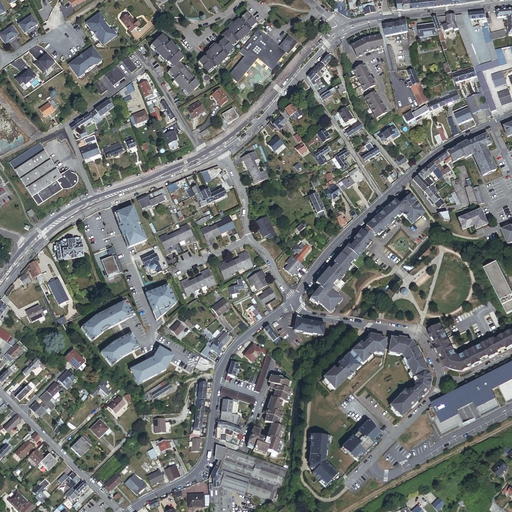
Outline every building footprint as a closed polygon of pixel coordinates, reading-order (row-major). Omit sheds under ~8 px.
[(396,6),(390,7),(392,10),(402,10),(402,11),(410,10),(409,1),(405,2),(405,0),(396,0),(396,1),(395,1),(396,6)] [(428,8),(427,0),(419,0),(418,0),(419,9),(428,8)] [(338,8),(338,3),(334,3),(334,9),(337,9),(337,11),(348,18),(350,18),(349,10),(345,11),(344,6),(338,8)] [(364,15),(375,13),(372,3),(358,6),(359,11),(363,11),(364,15)] [(511,10),(497,12),(498,19),(505,18),(505,20),(507,20),(509,36),(511,36),(511,10)] [(110,31),(102,20),(105,18),(100,12),(87,22),(90,26),(89,27),(99,41),(101,40),(103,44),(104,45),(117,35),(112,29),(110,31)] [(256,23),(257,22),(248,13),(242,18),(243,19),(241,21),(239,20),(235,24),(230,29),(229,29),(230,30),(228,33),(227,32),(221,37),(224,40),(219,45),(219,46),(217,48),(216,46),(215,47),(210,52),(206,56),(207,57),(205,59),(204,59),(199,63),(208,73),(209,73),(213,69),(215,71),(216,70),(215,69),(217,67),(218,68),(223,64),(227,59),(228,59),(227,58),(230,56),(229,54),(234,50),(231,47),(232,46),(236,42),(237,43),(240,40),(241,41),(246,36),(251,32),(250,30),(252,28),(251,27),(256,23)] [(470,21),(487,19),(485,15),(485,13),(470,14),(470,21)] [(129,14),(121,20),(131,33),(140,26),(136,21),(134,22),(129,14)] [(461,15),(456,16),(456,24),(459,30),(469,55),(474,68),(480,66),(475,52),(475,53),(463,23),(461,15)] [(459,30),(456,24),(456,16),(447,17),(448,24),(443,26),(445,32),(454,29),(455,31),(459,30)] [(33,17),(26,22),(33,32),(37,29),(36,28),(39,26),(33,17)] [(440,24),(438,18),(432,18),(434,23),(438,35),(443,33),(440,24)] [(407,21),(384,25),(386,37),(409,33),(408,32),(407,21)] [(26,22),(20,26),(26,35),(29,33),(30,34),(33,32),(26,22)] [(438,35),(434,23),(419,25),(420,38),(435,36),(438,36),(438,35)] [(13,27),(6,32),(13,42),(16,40),(16,39),(19,36),(13,27)] [(244,55),(228,74),(238,82),(258,58),(272,69),(287,52),(289,54),(298,43),(289,35),(280,46),(259,28),(240,51),(244,55)] [(491,35),(494,41),(507,37),(505,30),(491,35)] [(409,33),(409,38),(411,46),(417,45),(414,31),(408,32),(409,33)] [(6,32),(0,35),(0,36),(6,45),(9,43),(10,44),(13,42),(6,32)] [(438,36),(440,39),(442,45),(444,51),(448,49),(445,41),(446,41),(443,33),(438,35),(438,36)] [(364,39),(350,46),(356,58),(368,52),(384,49),(381,35),(364,39)] [(414,65),(411,46),(409,38),(403,39),(407,66),(414,65)] [(162,39),(151,49),(152,49),(156,54),(155,55),(160,60),(164,64),(165,65),(166,64),(168,66),(169,65),(174,70),(170,75),(174,79),(173,80),(176,83),(174,84),(175,85),(179,89),(184,94),(184,93),(185,93),(189,98),(200,88),(195,83),(194,84),(192,81),(193,80),(189,75),(184,70),(183,71),(178,66),(183,62),(178,57),(179,56),(178,56),(174,51),(169,46),(167,47),(165,45),(167,44),(162,39)] [(486,43),(492,62),(499,59),(496,51),(496,48),(494,41),(486,43)] [(391,45),(388,46),(393,71),(397,71),(391,45)] [(96,65),(100,62),(91,49),(87,52),(86,50),(72,61),(73,62),(69,65),(68,65),(78,78),(84,74),(84,73),(96,64),(96,65)] [(499,59),(501,67),(506,65),(501,49),(496,51),(499,59)] [(128,56),(122,60),(131,72),(137,68),(128,56)] [(325,66),(331,59),(328,56),(320,62),(325,66)] [(497,112),(482,73),(500,67),(501,67),(499,59),(492,62),(480,66),(474,68),(477,77),(480,83),(483,92),(483,93),(492,115),(497,112)] [(452,73),(448,61),(443,63),(447,75),(452,73)] [(325,72),(322,69),(325,66),(320,62),(312,71),(317,75),(320,78),(320,79),(323,76),(323,75),(325,72)] [(116,65),(104,73),(113,85),(125,77),(116,65)] [(364,65),(352,71),(363,93),(365,92),(367,96),(363,98),(374,120),(385,115),(375,93),(373,94),(370,89),(375,87),(364,65)] [(452,73),(456,84),(477,77),(474,68),(452,73)] [(429,102),(421,85),(415,69),(407,72),(411,82),(413,86),(411,86),(418,101),(419,105),(420,106),(427,103),(429,102)] [(315,77),(317,75),(312,71),(307,77),(313,87),(316,85),(321,81),(319,79),(320,79),(320,78),(317,80),(315,77)] [(507,85),(503,72),(492,76),(496,88),(507,85)] [(98,78),(92,82),(101,94),(107,90),(98,78)] [(147,81),(138,84),(143,98),(152,95),(147,81)] [(304,81),(301,85),(305,91),(309,89),(304,81)] [(128,93),(134,91),(131,83),(119,92),(121,98),(129,95),(128,93)] [(319,93),(317,93),(323,102),(331,96),(331,95),(335,91),(333,88),(328,91),(326,88),(322,91),(322,92),(319,93)] [(210,96),(217,104),(216,105),(218,107),(226,102),(223,99),(225,97),(219,89),(210,96)] [(511,103),(511,99),(509,90),(498,94),(502,106),(511,103)] [(452,102),(460,99),(457,91),(440,98),(441,99),(444,106),(448,104),(452,102)] [(121,98),(119,92),(113,96),(114,101),(121,98)] [(483,93),(467,98),(472,114),(485,110),(488,117),(492,116),(492,115),(483,93)] [(116,106),(110,98),(103,103),(108,111),(110,115),(112,114),(110,110),(116,106)] [(444,106),(441,99),(436,101),(436,99),(429,102),(427,103),(430,112),(444,106)] [(199,101),(190,107),(191,109),(188,111),(192,118),(196,116),(195,114),(204,109),(199,101)] [(53,102),(40,109),(44,117),(54,113),(53,111),(57,109),(53,102)] [(108,111),(103,103),(95,109),(100,117),(108,111)] [(175,118),(168,106),(164,109),(167,115),(164,116),(167,121),(170,120),(171,120),(175,118)] [(285,111),(283,112),(287,119),(289,118),(291,120),(294,119),(294,120),(303,114),(300,110),(296,112),(294,108),(293,108),(291,106),(284,110),(285,111)] [(457,122),(463,133),(467,131),(475,126),(470,115),(471,114),(467,106),(461,109),(464,117),(457,122)] [(152,107),(147,108),(153,122),(161,119),(156,107),(153,108),(152,107)] [(353,119),(345,107),(337,112),(340,117),(341,117),(345,123),(353,119)] [(421,116),(429,111),(427,107),(426,107),(422,109),(416,113),(413,115),(417,122),(418,123),(423,120),(421,116)] [(100,117),(95,109),(91,112),(93,119),(95,124),(96,124),(98,122),(102,119),(100,117)] [(232,109),(221,115),(227,124),(237,118),(232,109)] [(3,110),(0,111),(7,121),(8,120),(9,119),(3,110)] [(145,110),(129,117),(131,122),(132,126),(136,124),(141,122),(148,119),(145,110)] [(0,133),(1,133),(4,137),(8,142),(18,135),(8,120),(7,121),(0,111),(0,133)] [(85,124),(93,119),(91,112),(81,119),(84,123),(85,124)] [(411,112),(403,116),(409,126),(417,122),(413,115),(411,112)] [(273,125),(276,128),(278,132),(282,128),(281,127),(286,122),(282,117),(281,118),(279,116),(275,119),(277,121),(273,125)] [(448,119),(454,137),(459,135),(456,127),(455,128),(452,118),(448,119)] [(84,123),(81,119),(73,125),(72,124),(70,126),(72,131),(73,130),(76,128),(84,123)] [(511,121),(504,125),(503,128),(507,137),(511,134),(511,121)] [(131,122),(117,127),(119,131),(132,126),(131,122)] [(276,128),(273,125),(270,123),(267,125),(273,131),(276,128)] [(360,124),(344,134),(346,138),(363,128),(360,124)] [(391,127),(378,136),(382,142),(390,136),(392,139),(393,139),(399,135),(398,131),(394,126),(393,126),(392,125),(391,126),(391,127)] [(440,135),(443,142),(443,143),(446,142),(440,128),(439,129),(438,127),(437,128),(440,135)] [(178,139),(176,135),(177,134),(175,129),(163,134),(167,144),(177,141),(178,139)] [(324,130),(317,135),(322,144),(330,139),(324,130)] [(495,170),(485,146),(491,144),(487,135),(485,134),(470,141),(466,142),(465,141),(445,152),(446,153),(450,159),(452,164),(463,158),(464,159),(472,154),(482,176),(495,170)] [(94,135),(84,139),(86,145),(96,141),(94,135)] [(133,138),(126,140),(129,149),(136,146),(133,138)] [(283,144),(277,138),(270,145),(275,151),(283,144)] [(370,147),(374,144),(373,141),(369,143),(364,146),(366,149),(372,159),(380,154),(377,150),(375,151),(374,149),(372,150),(370,147)] [(38,142),(9,162),(39,204),(62,188),(64,188),(66,188),(68,188),(70,187),(72,186),(73,185),(76,183),(77,182),(77,181),(78,180),(78,178),(78,177),(77,175),(77,174),(76,173),(74,172),(73,172),(71,171),(70,171),(69,172),(67,168),(59,173),(38,142)] [(106,146),(103,148),(106,157),(122,152),(119,142),(110,145),(106,146)] [(95,144),(81,150),(84,159),(99,153),(95,144)] [(302,144),(294,149),(299,155),(306,150),(302,144)] [(327,148),(313,157),(319,167),(323,166),(325,164),(321,158),(329,152),(327,148)] [(365,164),(372,159),(366,149),(362,152),(363,154),(360,156),(365,164)] [(257,167),(254,161),(259,159),(255,151),(242,157),(244,161),(245,161),(249,170),(257,167)] [(347,151),(335,158),(341,168),(343,171),(348,167),(343,159),(350,155),(347,151)] [(448,177),(452,174),(451,172),(452,171),(450,167),(444,171),(439,164),(444,161),(446,164),(449,163),(452,168),(454,167),(452,164),(450,159),(446,153),(442,156),(439,158),(432,163),(443,176),(445,179),(453,187),(454,186),(449,181),(450,180),(448,177)] [(341,168),(335,158),(332,160),(337,169),(339,169),(341,168)] [(443,176),(432,163),(425,169),(430,174),(432,172),(439,179),(440,178),(443,176)] [(454,169),(457,175),(466,171),(464,165),(454,169)] [(260,172),(257,167),(249,170),(254,180),(253,181),(255,185),(268,179),(264,171),(260,172)] [(208,171),(210,178),(218,176),(216,169),(208,171)] [(434,183),(428,176),(430,174),(425,169),(418,175),(429,187),(432,185),(434,183)] [(211,180),(207,170),(200,173),(204,182),(211,180)] [(355,184),(363,179),(357,170),(349,175),(351,178),(355,184)] [(423,192),(429,187),(418,175),(413,180),(423,192)] [(196,186),(191,176),(186,178),(191,189),(196,186)] [(319,180),(318,178),(311,182),(313,187),(320,184),(319,181),(319,180)] [(355,184),(351,178),(347,180),(346,179),(342,182),(347,189),(355,184)] [(183,179),(167,186),(169,192),(185,185),(183,179)] [(335,182),(334,179),(327,183),(331,201),(337,198),(337,197),(340,194),(336,187),(334,189),(333,187),(332,188),(330,185),(335,182)] [(463,190),(459,183),(457,184),(455,186),(454,186),(458,193),(463,190)] [(436,195),(439,193),(432,185),(429,187),(423,192),(431,200),(436,195)] [(194,196),(199,193),(196,186),(191,189),(186,191),(190,198),(194,196)] [(471,186),(465,187),(471,206),(476,205),(471,186)] [(473,188),(478,206),(485,203),(479,186),(473,188)] [(225,196),(222,188),(212,189),(208,191),(214,201),(225,196)] [(214,201),(208,191),(208,189),(201,192),(207,205),(214,201)] [(207,205),(201,192),(199,193),(194,196),(200,208),(207,205)] [(146,195),(142,197),(147,207),(148,206),(149,208),(151,207),(164,201),(164,200),(162,195),(149,201),(146,195)] [(316,195),(310,198),(320,220),(326,217),(316,195)] [(395,201),(365,226),(366,227),(374,236),(375,237),(377,235),(378,236),(394,222),(393,221),(398,217),(399,218),(402,215),(411,226),(415,222),(416,223),(421,218),(420,218),(424,214),(415,204),(417,203),(410,195),(399,205),(395,201)] [(444,204),(436,195),(431,200),(434,204),(439,209),(444,204)] [(452,197),(456,206),(460,205),(455,195),(452,197)] [(142,197),(137,200),(141,209),(147,207),(142,197)] [(146,241),(131,207),(119,212),(115,214),(114,214),(123,236),(122,237),(127,249),(146,241)] [(480,210),(458,220),(463,231),(474,226),(476,230),(487,225),(480,210)] [(449,222),(448,213),(438,214),(443,222),(449,222)] [(123,236),(114,214),(113,215),(122,237),(123,236)] [(340,214),(336,216),(340,226),(347,222),(345,219),(343,220),(342,216),(341,217),(340,214)] [(237,233),(229,216),(215,222),(220,234),(230,229),(233,235),(237,233)] [(267,216),(255,222),(263,238),(267,237),(269,241),(277,236),(275,231),(273,227),(267,216)] [(196,223),(198,227),(206,223),(204,218),(196,223)] [(215,222),(200,228),(208,246),(212,244),(210,238),(220,234),(215,222)] [(146,236),(154,232),(153,229),(151,230),(149,225),(148,223),(143,225),(145,229),(143,229),(146,236)] [(188,224),(174,231),(179,242),(189,237),(192,243),(196,241),(188,224)] [(511,226),(503,231),(509,246),(511,244),(511,226)] [(318,304),(329,312),(332,308),(333,309),(337,303),(340,299),(330,291),(333,287),(332,286),(336,281),(337,283),(351,266),(349,265),(353,261),(355,262),(371,243),(370,242),(372,239),(371,239),(362,231),(361,230),(353,240),(355,241),(351,247),(348,245),(333,263),(335,264),(331,270),(329,268),(316,284),(320,287),(310,299),(314,302),(314,303),(317,305),(318,304)] [(174,231),(159,237),(167,254),(171,252),(168,246),(179,242),(174,231)] [(156,241),(154,236),(147,238),(150,244),(156,241)] [(80,239),(79,239),(74,240),(72,240),(69,241),(67,241),(62,241),(61,242),(61,243),(55,244),(56,246),(53,246),(54,251),(56,250),(58,260),(63,259),(64,260),(83,258),(80,239)] [(302,259),(310,249),(306,246),(304,248),(301,245),(299,247),(297,246),(291,253),(294,255),(296,253),(298,255),(302,259)] [(115,254),(113,248),(108,250),(109,252),(107,253),(108,257),(115,254)] [(142,261),(144,267),(143,267),(146,272),(147,274),(148,275),(150,276),(153,276),(156,275),(156,274),(161,271),(157,262),(159,261),(156,255),(154,255),(153,253),(151,254),(152,257),(142,261)] [(253,267),(246,253),(238,256),(240,259),(233,262),(238,272),(244,269),(245,271),(253,267)] [(298,255),(294,259),(300,265),(304,260),(302,259),(298,255)] [(116,256),(105,260),(110,272),(107,273),(110,281),(115,278),(114,276),(123,273),(116,256)] [(294,259),(291,257),(286,263),(289,266),(285,271),(292,277),(298,268),(300,269),(302,266),(300,265),(294,259)] [(110,272),(105,260),(102,261),(107,273),(110,272)] [(36,261),(30,264),(33,271),(35,276),(36,277),(42,274),(36,261)] [(225,263),(217,266),(224,281),(233,277),(231,275),(238,272),(233,262),(227,266),(225,263)] [(511,295),(496,264),(484,270),(507,316),(511,313),(511,295)] [(209,270),(201,273),(202,276),(196,279),(200,289),(207,286),(208,288),(216,284),(209,270)] [(254,286),(257,293),(267,287),(263,281),(266,279),(261,272),(247,280),(252,288),(254,286)] [(20,278),(18,279),(22,286),(30,282),(29,282),(27,277),(26,275),(23,277),(20,278)] [(189,282),(188,279),(180,283),(187,298),(194,294),(193,292),(200,289),(196,279),(189,282)] [(49,285),(60,306),(69,301),(58,280),(55,282),(55,280),(51,282),(52,284),(49,285)] [(238,292),(248,290),(245,286),(242,286),(242,283),(242,281),(237,282),(238,286),(236,286),(237,288),(229,289),(230,297),(231,297),(232,300),(236,299),(236,296),(239,295),(238,292)] [(177,305),(170,291),(168,291),(166,286),(145,296),(157,323),(177,305)] [(258,300),(263,309),(276,301),(270,290),(262,294),(263,297),(258,300)] [(231,307),(224,299),(212,309),(218,317),(231,307)] [(497,301),(493,303),(497,312),(502,309),(497,301)] [(111,327),(132,317),(124,302),(99,314),(82,328),(87,334),(85,335),(91,341),(94,338),(95,340),(106,330),(105,329),(107,327),(111,326),(111,327)] [(253,320),(256,323),(264,318),(254,305),(249,309),(255,317),(253,320)] [(39,307),(25,315),(31,324),(44,316),(39,307)] [(322,336),(324,325),(312,323),(312,326),(306,325),(307,322),(304,322),(304,320),(295,316),(293,332),(294,332),(298,332),(302,333),(302,334),(306,335),(306,337),(308,338),(308,335),(311,336),(311,335),(317,335),(321,336),(322,336)] [(65,317),(57,321),(60,326),(61,326),(64,324),(67,323),(65,317)] [(178,323),(170,330),(177,336),(184,329),(178,323)] [(455,352),(448,338),(447,339),(446,335),(441,325),(428,331),(430,334),(428,335),(431,340),(433,339),(437,347),(435,348),(439,356),(441,355),(448,368),(450,368),(452,368),(455,369),(457,370),(459,371),(460,372),(472,366),(473,367),(482,363),(481,361),(489,357),(490,359),(499,354),(498,353),(506,349),(507,350),(511,347),(511,331),(511,330),(498,337),(498,338),(495,340),(494,339),(480,346),(480,347),(477,348),(463,355),(464,355),(460,357),(456,355),(454,352),(455,352)] [(165,326),(159,332),(167,338),(171,333),(165,326)] [(269,326),(263,330),(272,343),(273,342),(275,345),(280,342),(269,326)] [(0,328),(0,337),(6,342),(10,336),(0,328)] [(231,337),(224,330),(219,335),(221,338),(227,342),(231,337)] [(110,349),(129,336),(129,335),(113,345),(101,355),(101,356),(110,349)] [(121,360),(134,352),(133,351),(139,347),(133,338),(131,339),(129,336),(110,349),(101,356),(106,361),(105,363),(109,368),(113,364),(115,366),(121,360)] [(365,338),(323,378),(334,390),(374,352),(382,353),(383,350),(385,340),(379,339),(379,338),(369,336),(368,339),(365,338)] [(398,339),(390,338),(390,341),(388,351),(388,352),(402,355),(416,381),(414,382),(416,386),(412,390),(410,389),(408,392),(405,390),(390,406),(402,418),(429,390),(429,386),(429,384),(429,382),(430,380),(424,367),(425,366),(423,361),(424,361),(421,354),(419,354),(416,347),(414,348),(411,342),(405,341),(406,338),(398,337),(398,339)] [(223,347),(227,342),(221,338),(217,342),(223,347)] [(223,347),(217,342),(216,340),(213,344),(211,342),(209,340),(208,342),(212,346),(212,345),(219,351),(223,347)] [(219,351),(212,345),(212,346),(208,342),(205,345),(206,346),(200,353),(202,355),(208,348),(212,351),(218,356),(220,352),(219,351)] [(16,345),(4,356),(10,362),(22,351),(16,345)] [(252,364),(262,353),(260,351),(254,346),(244,357),(252,364)] [(170,361),(173,355),(163,350),(162,351),(159,349),(154,358),(132,369),(136,376),(134,377),(137,384),(142,381),(143,383),(157,375),(157,374),(161,371),(161,373),(166,371),(171,362),(170,361)] [(75,365),(73,367),(77,371),(80,368),(84,365),(86,362),(75,350),(67,357),(75,365)] [(266,354),(253,391),(259,394),(271,359),(266,354)] [(448,368),(441,355),(439,356),(442,361),(446,368),(447,368),(448,368)] [(75,365),(67,357),(66,359),(73,367),(75,365)] [(30,366),(24,371),(28,375),(35,367),(38,365),(39,364),(41,367),(40,368),(43,370),(46,368),(37,359),(34,361),(30,366)] [(231,363),(227,375),(235,377),(236,373),(238,374),(239,371),(237,370),(238,366),(231,363)] [(10,367),(0,377),(0,382),(1,384),(13,372),(10,369),(11,368),(10,367)] [(440,438),(464,426),(456,410),(474,401),(482,417),(500,408),(491,390),(499,386),(508,404),(511,402),(511,368),(511,369),(510,367),(493,376),(494,378),(482,384),(481,381),(459,392),(458,390),(442,398),(444,401),(431,407),(433,410),(427,412),(440,438)] [(67,371),(58,380),(66,389),(76,380),(67,371)] [(253,427),(247,445),(254,447),(254,450),(266,454),(267,452),(271,453),(277,455),(278,453),(281,444),(282,442),(280,441),(278,440),(280,434),(282,434),(284,429),(279,427),(277,426),(279,419),(280,420),(282,415),(280,414),(277,413),(280,406),(281,407),(283,402),(285,403),(287,397),(289,397),(291,392),(288,391),(286,390),(289,383),(272,377),(269,388),(271,389),(270,391),(274,393),(273,398),(271,397),(267,409),(264,408),(263,413),(267,415),(265,422),(272,424),(267,436),(263,435),(261,436),(260,437),(258,436),(260,430),(253,427)] [(111,391),(105,386),(108,383),(103,379),(90,394),(94,397),(100,389),(108,395),(111,391)] [(35,387),(35,386),(31,382),(15,397),(19,402),(35,387)] [(154,399),(171,388),(167,382),(150,393),(151,394),(150,395),(151,395),(148,397),(151,400),(153,399),(154,399)] [(60,389),(54,383),(46,392),(55,401),(60,395),(61,396),(65,392),(61,388),(60,389)] [(233,402),(237,404),(239,401),(253,406),(255,400),(222,388),(220,398),(223,401),(220,420),(237,425),(240,417),(236,415),(231,415),(233,402)] [(124,396),(124,397),(128,403),(131,401),(128,395),(127,395),(124,390),(122,393),(124,396)] [(205,400),(206,393),(195,392),(194,399),(205,400)] [(46,411),(48,414),(55,407),(50,402),(52,399),(46,393),(40,400),(44,404),(41,407),(46,411)] [(125,404),(118,398),(108,408),(115,415),(125,404)] [(204,409),(205,400),(194,399),(193,407),(197,408),(204,409)] [(30,408),(39,417),(46,411),(41,407),(40,405),(39,406),(35,402),(30,408)] [(9,432),(22,419),(17,414),(14,417),(15,418),(8,425),(7,424),(4,428),(9,432)] [(165,419),(154,420),(155,434),(166,433),(165,419)] [(100,420),(89,430),(98,439),(104,434),(107,436),(111,432),(100,420)] [(227,430),(227,424),(220,421),(217,420),(217,429),(227,430)] [(200,438),(201,424),(195,423),(191,422),(191,425),(194,425),(194,432),(192,431),(192,435),(189,435),(189,439),(192,439),(199,438),(200,438)] [(365,454),(381,437),(371,426),(367,422),(356,432),(357,433),(353,438),(352,437),(341,448),(345,452),(346,451),(357,462),(363,456),(362,455),(364,453),(365,454)] [(242,436),(246,428),(237,425),(236,428),(227,424),(227,430),(226,434),(232,436),(233,435),(234,433),(239,435),(242,436)] [(54,432),(58,435),(63,428),(60,425),(54,432)] [(128,435),(132,438),(137,433),(134,430),(128,435)] [(40,437),(35,432),(31,437),(30,437),(35,442),(40,437)] [(138,435),(126,446),(130,450),(137,443),(139,445),(142,442),(144,443),(147,440),(144,436),(141,439),(138,435)] [(338,474),(332,468),(332,469),(324,461),(325,451),(327,451),(328,444),(329,437),(327,437),(322,436),(322,437),(317,436),(310,435),(309,442),(310,442),(309,450),(310,450),(308,463),(310,463),(309,467),(314,472),(312,474),(319,482),(325,488),(330,482),(329,482),(333,478),(333,479),(338,474)] [(83,436),(71,449),(79,456),(91,444),(83,436)] [(155,444),(152,445),(156,454),(160,452),(161,452),(162,453),(176,446),(173,440),(164,441),(160,442),(160,441),(156,441),(158,446),(157,446),(155,444)] [(199,440),(192,440),(193,448),(199,447),(199,443),(201,443),(201,440),(199,440)] [(20,460),(33,447),(27,441),(26,442),(14,454),(20,460)] [(2,458),(12,447),(8,442),(5,445),(6,446),(0,451),(0,458),(1,458),(2,458)] [(209,480),(209,511),(232,511),(232,492),(244,497),(246,493),(252,495),(251,499),(271,506),(272,506),(275,502),(275,503),(282,483),(285,483),(286,480),(285,479),(287,475),(285,474),(287,470),(216,446),(214,459),(218,463),(215,467),(215,468),(209,478),(209,480)] [(44,459),(35,450),(28,457),(37,466),(40,463),(44,459)] [(153,450),(148,452),(152,459),(157,457),(153,450)] [(502,460),(507,455),(504,452),(497,457),(494,461),(496,463),(500,459),(502,460)] [(47,470),(55,462),(48,455),(44,459),(40,463),(47,470)] [(145,462),(141,466),(147,473),(151,469),(145,462)] [(498,477),(507,468),(500,462),(492,472),(498,477)] [(180,477),(174,465),(170,467),(167,468),(164,470),(169,482),(180,477)] [(158,472),(147,477),(151,485),(163,480),(159,470),(158,471),(158,472)] [(82,483),(72,473),(65,480),(68,484),(72,480),(76,484),(71,489),(74,491),(82,483)] [(106,486),(104,488),(108,493),(121,480),(116,475),(105,485),(106,486)] [(134,475),(125,484),(136,496),(147,485),(143,481),(141,482),(134,475)] [(100,482),(103,485),(108,480),(105,477),(100,482)] [(50,484),(45,479),(31,493),(42,504),(47,498),(42,494),(41,492),(50,484)] [(87,485),(84,481),(82,483),(74,491),(72,493),(70,496),(72,499),(76,495),(77,496),(87,485)] [(29,506),(16,493),(12,496),(11,495),(8,497),(10,498),(7,502),(16,511),(19,511),(22,509),(25,511),(29,506)] [(188,494),(188,507),(208,507),(208,495),(204,495),(204,494),(188,494)] [(117,495),(114,498),(121,505),(125,500),(122,498),(121,498),(117,495)] [(155,500),(148,503),(150,508),(158,505),(155,500)] [(439,501),(432,508),(435,511),(438,511),(445,506),(439,501)]
